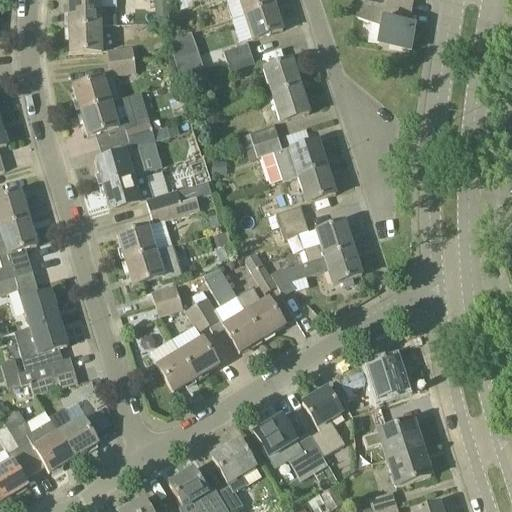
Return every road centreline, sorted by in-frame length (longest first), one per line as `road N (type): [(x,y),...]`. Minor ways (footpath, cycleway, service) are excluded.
road 1 (residential): [(143,460),(37,110),(33,0)]
road 2 (residential): [(143,460),(435,289)]
road 3 (residential): [(456,0),(430,180),(435,289)]
road 4 (residential): [(464,289),(462,180),(486,0)]
road 5 (residential): [(367,168),(311,0)]
road 6 (residential): [(435,289),(443,367),(466,455)]
road 7 (residential): [(502,444),(475,368),(464,289)]
